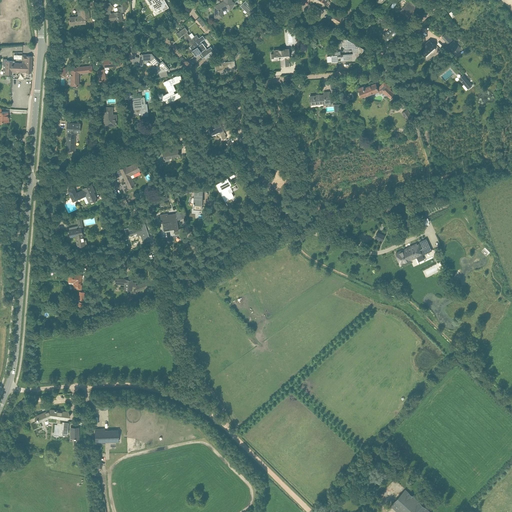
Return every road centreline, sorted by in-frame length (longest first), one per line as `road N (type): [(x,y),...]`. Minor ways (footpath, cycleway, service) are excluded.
road 1 (residential): [(278,209),(255,232),(199,259),(156,266),(90,261),(55,249),(49,181)]
road 2 (unclassified): [(235,97),(274,80),(363,69),(445,3)]
road 3 (tertiary): [(6,390),(29,182)]
road 4 (unclassified): [(49,181),(214,104)]
road 5 (track): [(167,300),(300,224),(278,209)]
road 6 (track): [(83,385),(157,390),(224,426)]
road 7 (track): [(224,426),(226,415),(189,359),(167,300)]
road 8 (tertiary): [(29,182),(40,47)]
road 9 (unknown): [(300,224),(370,248),(424,235)]
road 10 (residential): [(163,36),(40,47)]
road 11 (residential): [(278,209),(241,144),(235,97)]
road 12 (track): [(224,426),(309,511)]
